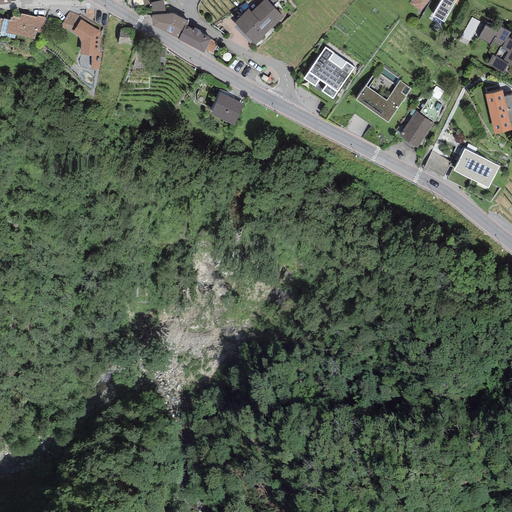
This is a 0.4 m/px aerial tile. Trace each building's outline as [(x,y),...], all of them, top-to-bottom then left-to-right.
[(249,5),(234,19),(255,39),(283,13),(270,0),(260,0),(252,8),(249,5)] [(411,0),(410,2),(421,10),(428,0),(411,0)] [(455,0),(441,0),(433,15),(445,21),(455,0)] [(185,21),(187,17),(173,9),(152,10),(153,20),(178,34),(185,21)] [(37,15),(21,11),(20,15),(10,13),(6,29),(34,36),(36,29),(42,31),(46,16),(37,14),(37,15)] [(82,16),(69,11),(60,26),(72,30),(73,29),(81,17),(82,16)] [(100,30),(81,17),(73,29),(78,32),(80,35),(81,37),(81,40),(81,50),(91,51),(98,52),(100,30)] [(472,19),(464,37),(472,41),(481,22),(472,19)] [(193,25),(185,21),(178,34),(204,47),(211,35),(201,29),(202,28),(194,23),(193,25)] [(498,31),(485,25),(478,39),(493,46),(489,54),(493,55),(488,65),(504,72),(508,64),(511,65),(511,39),(508,37),(511,30),(501,25),(498,31)] [(133,28),(120,26),(118,42),(131,43),(133,28)] [(326,44),(305,74),(315,82),(319,76),(325,81),(321,87),(333,96),(355,66),(346,59),(341,66),(329,57),(334,50),(326,44)] [(165,50),(143,49),(143,58),(165,59),(165,50)] [(101,53),(98,52),(91,51),(92,67),(99,68),(101,53)] [(366,83),(356,97),(388,118),(410,86),(400,79),(387,97),(366,83)] [(503,89),(485,93),(495,132),(511,128),(511,127),(511,122),(511,121),(511,95),(505,97),(503,89)] [(242,99),(218,90),(211,108),(235,117),(242,99)] [(417,108),(402,133),(419,144),(435,120),(417,108)] [(464,149),(454,170),(487,186),(497,165),(464,149)] [(451,161),(432,151),(425,164),(444,175),(451,161)]
